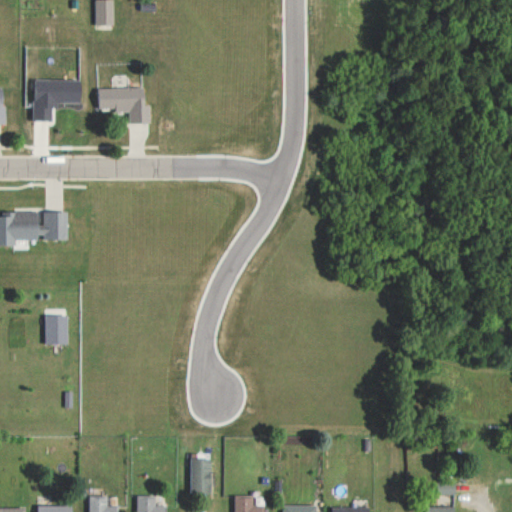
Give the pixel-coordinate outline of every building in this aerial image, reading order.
[(114,0),(96,0),(96,26),(115,25),(114,0)] [(82,5),(99,6),(99,30),(82,30),(82,5)] [(52,121),(52,105),(82,104),(82,80),(34,80),(35,121),(52,121)] [(130,124),(151,123),(151,105),(146,105),(146,87),(99,89),(100,110),(130,110),(130,124)] [(68,212),(44,212),(44,224),(39,224),(39,212),(3,212),(3,217),(0,216),(0,246),(16,246),(16,240),(39,240),(39,239),(68,239),(68,212)] [(69,343),(69,314),(46,315),(46,343),(69,343)] [(33,349),(32,321),(52,320),(53,348),(33,349)] [(192,492),(212,493),(213,458),(193,457),(192,492)] [(456,493),(456,481),(441,481),(442,494),(456,493)] [(119,511),(120,505),(108,505),(108,497),(90,496),(89,511),(119,511)] [(137,511),(167,511),(167,505),(156,505),(156,496),(137,496),(137,511)] [(235,511),(263,511),(264,505),(254,505),(253,496),(235,496),(235,511)]
